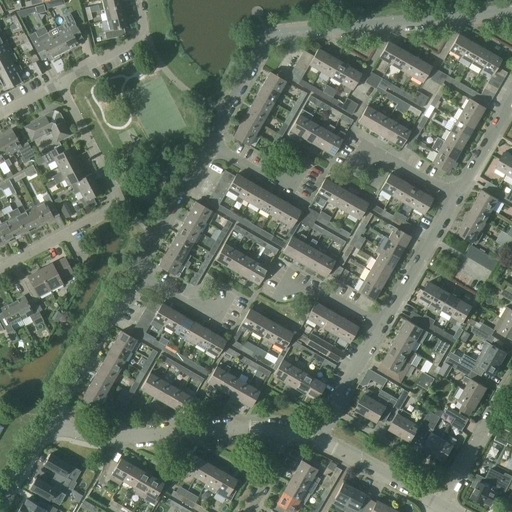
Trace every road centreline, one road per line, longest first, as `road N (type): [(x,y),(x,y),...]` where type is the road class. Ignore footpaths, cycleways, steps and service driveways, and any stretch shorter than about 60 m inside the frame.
road 1 (residential): [(209,142),(275,35),(511,10)]
road 2 (residential): [(0,269),(113,207),(115,196),(59,83)]
road 3 (residential): [(282,431),(57,432)]
road 4 (residential): [(57,432),(58,398),(133,274)]
road 5 (residential): [(133,274),(209,142)]
road 6 (residential): [(439,505),(314,440)]
road 7 (residential): [(332,410),(455,478)]
road 8 (residential): [(59,83),(137,43),(134,0)]
road 9 (residential): [(381,326),(294,278),(279,302)]
road 10 (residential): [(457,195),(378,152),(355,175)]
